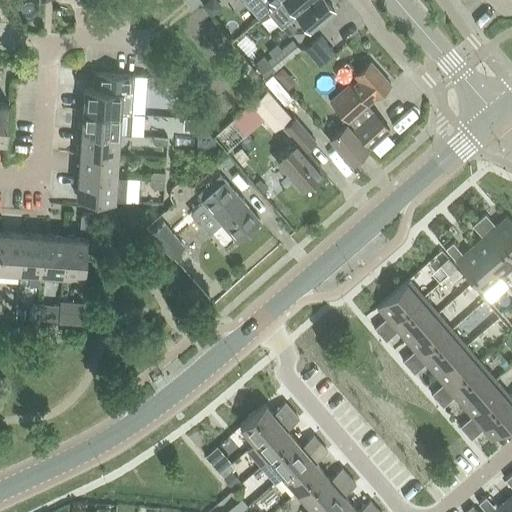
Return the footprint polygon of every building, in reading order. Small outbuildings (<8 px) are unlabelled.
[(208,0),(202,5),(211,17),(217,12),(218,2),(216,0),(208,0)] [(260,19),(268,11),(281,0),(247,0),(245,2),(260,19)] [(287,7),(295,16),(313,0),(281,0),(268,11),(277,21),(284,14),(281,12),(287,7)] [(324,0),(313,0),(295,16),(309,33),(334,11),(324,0)] [(290,21),(282,27),(289,35),(297,29),(290,21)] [(305,49),(320,66),(330,57),(316,40),(305,49)] [(294,42),(270,63),(276,69),(300,50),(300,49),(294,42)] [(367,105),(391,84),(371,61),(355,75),(359,80),(352,87),(349,84),(330,101),(349,121),(371,147),(390,130),(367,105)] [(281,66),(273,73),(280,81),(288,74),(281,66)] [(84,86),(83,108),(130,111),(132,75),(96,73),(95,87),(84,86)] [(250,103),(274,130),(290,116),(267,89),(250,103)] [(0,101),(0,140),(7,141),(9,102),(0,101)] [(81,130),(120,133),(130,133),(131,112),(130,111),(83,108),(81,130)] [(295,118),(284,127),(296,141),(275,159),(301,189),(323,171),(304,150),(315,141),(295,118)] [(198,119),(195,150),(213,151),(214,138),(213,136),(198,119)] [(369,149),(346,123),(330,138),(352,164),(369,149)] [(154,130),(154,135),(168,136),(168,128),(157,128),(154,130)] [(81,130),(80,152),(118,154),(120,133),(81,130)] [(168,136),(154,135),(153,141),(156,144),(167,145),(168,136)] [(80,152),(78,173),(117,176),(118,154),(80,152)] [(151,174),(151,178),(165,179),(165,172),(154,171),(151,174)] [(117,176),(78,173),(77,196),(125,199),(127,177),(117,176)] [(204,201),(192,212),(209,233),(221,222),(238,241),(261,221),(226,180),(225,181),(219,174),(197,193),(203,200),(204,201)] [(165,179),(151,178),(150,184),(153,187),(164,188),(165,179)] [(260,178),(254,183),(262,193),(268,187),(260,178)] [(89,213),(84,213),(81,216),(80,227),(88,227),(89,213)] [(485,213),(478,219),(511,258),(511,223),(506,216),(495,225),(485,213)] [(482,237),(472,245),(500,277),(511,265),(511,258),(478,219),(471,225),(482,237)] [(183,246),(164,223),(152,234),(171,256),(183,246)] [(0,236),(0,280),(17,282),(18,271),(19,271),(22,233),(0,231),(0,236)] [(22,233),(19,271),(29,271),(28,285),(40,286),(41,272),(43,234),(22,233)] [(65,236),(43,234),(41,272),(62,274),(65,236)] [(87,237),(65,236),(62,274),(85,275),(87,237)] [(500,277),(472,245),(463,254),(452,241),(445,248),(482,292),(500,277)] [(449,274),(457,267),(452,261),(448,257),(440,264),(449,274)] [(374,327),(379,334),(423,296),(408,279),(377,306),(386,317),(374,327)] [(397,330),(406,340),(437,313),(423,296),(379,334),(385,341),(397,330)] [(60,301),(59,320),(82,322),(84,303),(60,301)] [(29,318),(38,318),(39,304),(33,304),(30,307),(29,318)] [(39,304),(38,318),(45,319),(46,308),(43,305),(39,304)] [(17,308),(16,317),(24,317),(25,309),(17,308)] [(402,360),(408,366),(451,329),(437,313),(406,340),(414,349),(402,360)] [(426,363),(434,373),(466,345),(451,329),(408,366),(413,373),(426,363)] [(431,393),(437,400),(480,362),(466,345),(434,373),(443,383),(431,393)] [(454,396),(463,406),(494,378),(480,362),(437,400),(442,406),(454,396)] [(459,426),(465,432),(508,395),(494,378),(463,406),(471,415),(459,426)] [(511,398),(508,395),(465,432),(470,439),(483,428),(492,439),(511,421),(511,398)] [(239,425),(254,442),(291,410),(284,402),(272,412),(264,403),(239,425)] [(245,450),(259,467),(293,437),(286,429),(298,418),(291,410),(254,442),(245,450)] [(273,483),(282,475),(320,443),(313,435),(300,445),(293,437),(259,467),(273,483)] [(282,475),(297,492),(322,470),(315,461),(327,451),(320,443),(282,475)] [(215,446),(204,456),(219,473),(230,464),(230,463),(215,446)] [(230,464),(219,473),(233,489),(242,482),(233,472),(235,470),(230,464)] [(297,492),(311,508),(348,476),(341,468),(329,478),(322,470),(297,492)] [(339,511),(350,503),(343,495),(355,484),(348,476),(311,508),(306,511),(339,511)] [(511,511),(511,507),(505,500),(496,508),(485,496),(478,502),(486,511),(511,511)] [(241,499),(225,511),(239,511),(247,505),(241,499)] [(339,511),(372,511),(377,509),(369,500),(357,511),(350,503),(339,511)]
